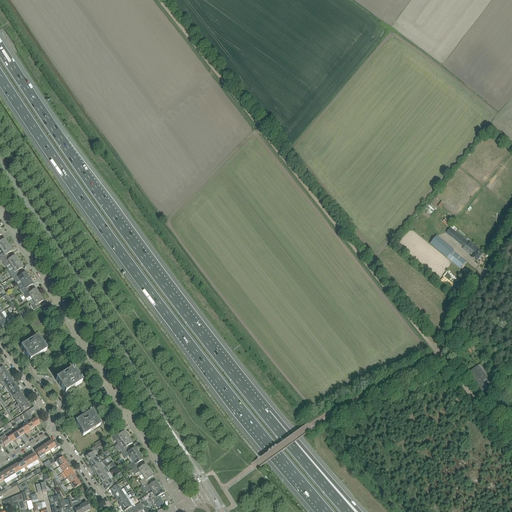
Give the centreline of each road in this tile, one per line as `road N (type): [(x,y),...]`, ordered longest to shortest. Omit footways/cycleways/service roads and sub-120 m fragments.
road 1 (motorway): [(0,73),(178,328),(327,511)]
road 2 (motorway): [(265,413),(128,240),(0,48)]
road 3 (track): [(438,353),(161,0)]
road 4 (residential): [(184,504),(0,209)]
road 5 (secondary): [(160,408),(0,159)]
road 6 (motorway): [(361,511),(265,413)]
road 7 (motorway): [(346,511),(265,413)]
